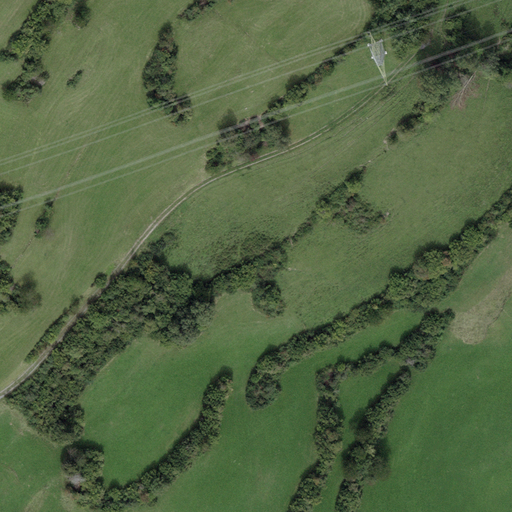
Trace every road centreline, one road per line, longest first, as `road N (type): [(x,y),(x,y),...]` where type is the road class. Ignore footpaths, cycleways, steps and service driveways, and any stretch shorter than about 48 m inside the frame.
road 1 (track): [(441,4),(351,104),(189,183),(161,206)]
road 2 (track): [(0,383),(161,206)]
